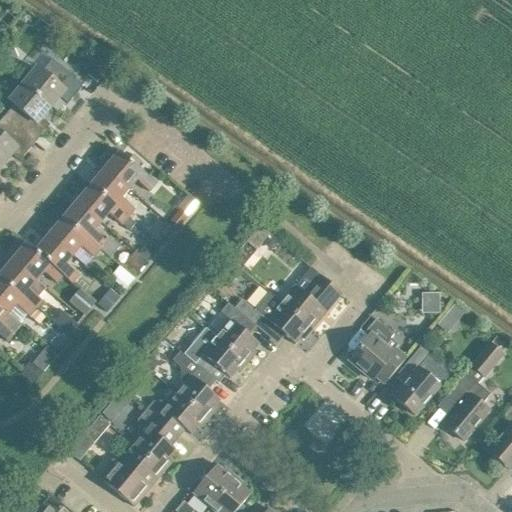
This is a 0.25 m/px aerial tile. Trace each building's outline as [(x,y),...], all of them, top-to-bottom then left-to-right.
[(11,46),(0,51),(0,65),(1,68),(18,60),(11,46)] [(83,86),(68,73),(53,60),(41,74),(36,70),(22,87),(50,109),(60,98),(67,104),(83,86)] [(98,63),(87,76),(97,85),(108,72),(98,63)] [(42,119),(50,109),(22,87),(9,102),(14,106),(3,119),(34,144),(49,126),(42,119)] [(34,144),(3,119),(0,122),(0,164),(2,166),(12,155),(20,161),(34,144)] [(156,184),(113,148),(102,161),(108,165),(104,169),(128,190),(135,181),(149,192),(156,184)] [(121,198),(128,190),(104,169),(90,186),(127,217),(133,209),(121,198)] [(127,217),(90,186),(76,203),(100,223),(108,214),(128,231),(134,223),(127,217)] [(93,231),(100,223),(76,203),(62,219),(99,250),(111,260),(120,249),(109,239),(106,242),(93,231)] [(181,209),(169,223),(177,230),(189,215),(181,209)] [(99,250),(62,219),(48,236),(72,256),(80,247),(93,258),(99,250)] [(169,223),(161,232),(169,239),(177,230),(169,223)] [(256,251),(270,234),(260,226),(246,243),(256,251)] [(65,264),(72,256),(48,236),(35,252),(63,276),(62,276),(71,283),(78,275),(65,264)] [(35,252),(20,239),(5,256),(11,261),(36,282),(43,273),(56,284),(62,276),(63,276),(35,252)] [(144,247),(138,254),(149,263),(158,252),(151,247),(144,247)] [(137,253),(126,264),(139,275),(149,263),(138,254),(137,253)] [(29,291),(36,282),(11,261),(5,256),(0,261),(0,279),(35,309),(41,301),(29,291)] [(230,261),(215,278),(225,287),(240,269),(230,261)] [(119,267),(110,278),(125,291),(135,279),(119,267)] [(325,313),(341,294),(320,276),(305,296),(295,288),(281,304),(281,305),(311,330),(321,319),(318,317),(323,311),(325,313)] [(35,309),(0,279),(0,308),(8,315),(15,306),(28,317),(35,309)] [(80,290),(68,303),(84,316),(95,303),(80,290)] [(110,290),(97,305),(107,313),(120,298),(110,290)] [(311,330),(281,305),(281,304),(269,294),(254,311),(242,300),(234,309),(250,323),(260,330),(267,322),(295,345),(300,338),(303,340),(311,330)] [(438,297),(422,297),(423,314),(438,313),(438,297)] [(258,345),(243,331),(250,323),(234,309),(233,311),(227,306),(219,315),(228,322),(216,338),(247,364),(256,353),(253,351),(258,345)] [(0,324),(8,315),(0,308),(0,336),(6,342),(13,334),(0,324)] [(35,310),(28,317),(37,325),(43,317),(35,310)] [(446,315),(440,322),(449,330),(456,323),(446,315)] [(65,320),(58,328),(68,335),(76,324),(70,319),(65,320)] [(406,359),(396,350),(395,349),(398,346),(390,339),(394,335),(376,319),(365,333),(366,334),(367,333),(370,335),(348,360),(372,380),(375,377),(384,385),(406,359)] [(247,364),(216,338),(206,330),(184,356),(206,374),(214,365),(230,379),(235,372),(238,375),(247,364)] [(171,331),(165,338),(170,342),(176,335),(171,331)] [(490,395),(477,384),(482,379),(483,380),(503,357),(501,355),(507,348),(505,347),(507,345),(497,336),(465,373),(453,388),(462,396),(451,409),(455,413),(444,425),(464,442),(489,411),(482,405),(490,395)] [(414,416),(447,377),(443,365),(438,367),(430,356),(420,348),(401,370),(411,377),(393,398),(414,416)] [(204,388),(211,379),(211,378),(206,374),(184,356),(180,352),(172,361),(183,370),(181,372),(182,382),(185,384),(176,394),(207,420),(216,409),(214,407),(219,400),(204,388)] [(150,357),(143,365),(152,372),(159,364),(150,357)] [(30,362),(21,373),(34,384),(43,373),(32,364),(30,362)] [(120,392),(111,403),(121,412),(130,401),(120,392)] [(198,431),(207,420),(176,394),(168,404),(166,403),(153,403),(145,412),(168,431),(178,440),(186,431),(191,435),(196,428),(198,431)] [(171,448),(178,440),(168,431),(145,412),(137,421),(139,435),(141,437),(133,446),(164,472),(173,461),(170,459),(176,453),(171,448)] [(109,426),(99,417),(83,435),(94,444),(109,426)] [(511,422),(487,452),(504,466),(509,470),(511,465),(511,422)] [(155,482),(164,472),(133,446),(119,462),(116,460),(108,463),(105,479),(103,482),(133,507),(150,488),(148,486),(152,480),(155,482)] [(209,508),(235,478),(224,468),(222,471),(216,465),(192,494),(209,508)] [(213,511),(235,511),(250,494),(244,489),(246,486),(235,478),(209,508),(213,511)] [(63,511),(49,499),(38,511),(63,511)]
